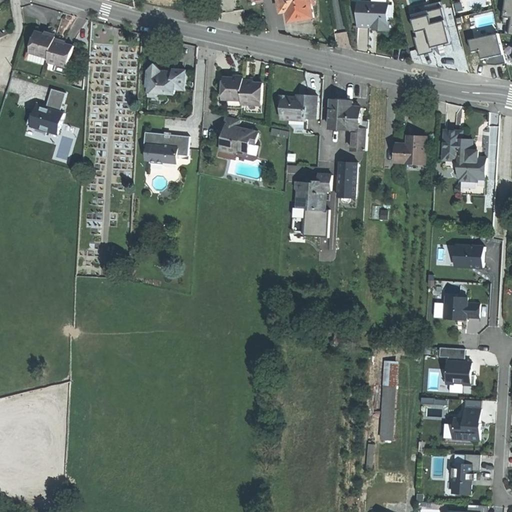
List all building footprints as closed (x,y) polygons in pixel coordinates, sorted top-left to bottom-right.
[(279,0),(281,12),(288,11),(290,22),(301,19),(314,17),(312,5),(314,5),(313,0),(279,0)] [(433,30),(437,47),(458,42),(448,0),(439,0),(412,6),(418,33),(433,30)] [(389,21),(390,4),(360,2),(358,27),(371,27),(371,23),(375,24),(378,24),(378,30),(393,31),(393,22),(389,21)] [(339,44),(351,43),(349,31),(338,32),(339,44)] [(50,59),(56,41),(57,38),(46,35),(38,32),(31,54),(45,58),(50,59)] [(510,60),(506,33),(471,38),(473,50),(488,48),(490,63),(510,60)] [(66,45),(56,41),(50,59),(49,63),(68,69),(75,47),(66,45)] [(43,65),(45,58),(31,54),(29,53),(27,60),(43,65)] [(182,90),(184,70),(170,69),(170,72),(167,72),(163,75),(160,75),(159,75),(159,71),(153,65),(146,71),(145,88),(147,88),(147,98),(162,99),(172,94),(173,89),(182,90)] [(240,85),(240,77),(232,76),(221,75),(220,97),(233,98),(233,107),(259,109),(261,86),(247,85),(240,85)] [(65,108),(70,92),(55,87),(50,103),(65,108)] [(316,120),(317,96),(303,95),(303,98),(296,98),(285,98),(285,95),(278,95),(278,105),(282,110),(282,121),(307,122),(307,120),(316,120)] [(65,134),(72,112),(39,101),(32,124),(65,134)] [(359,130),(359,122),(360,109),(350,108),(351,102),(341,102),(330,101),(328,129),(351,130),(359,131),(359,130)] [(219,152),(235,156),(235,154),(245,156),(247,145),(254,146),(257,133),(238,129),(238,120),(223,117),(220,130),(223,131),(223,135),(219,152)] [(359,130),(366,130),(367,123),(359,122),(359,130)] [(366,130),(359,130),(359,131),(351,130),(350,151),(365,152),(366,130)] [(190,138),(170,135),(170,138),(165,138),(166,135),(145,133),(143,146),(147,146),(145,161),(150,161),(149,164),(163,165),(163,163),(176,164),(177,156),(188,157),(190,138)] [(484,182),(486,161),(478,160),(478,158),(476,156),(474,153),(471,153),(472,142),(461,141),(461,134),(455,133),(445,133),(443,162),(459,163),(458,180),(460,180),(460,183),(477,184),(477,181),(484,182)] [(409,146),(406,145),(396,145),(394,163),(406,164),(423,165),(424,165),(426,138),(417,138),(410,137),(409,146)] [(337,199),(354,200),(356,164),(339,163),(337,199)] [(331,175),(316,175),(316,178),(316,181),(309,181),(301,181),(301,183),(293,183),(293,190),(296,192),(296,193),(309,194),(308,209),(308,211),(323,212),(324,191),(330,192),(331,175)] [(295,208),(308,209),(309,194),(296,193),(295,208)] [(483,248),(455,246),(454,266),(482,268),(483,248)] [(467,298),(445,297),(444,319),(465,320),(466,318),(479,318),(479,311),(479,304),(466,304),(467,298)] [(464,349),(439,348),(439,357),(447,358),(446,384),(473,385),(474,376),(471,375),(471,370),(471,363),(467,363),(467,360),(464,360),(464,349)] [(385,359),(385,439),(401,439),(402,359),(385,359)] [(464,420),(454,419),(453,438),(479,440),(480,432),(480,424),(480,410),(464,409),(464,420)] [(454,468),(451,468),(451,477),(453,477),(452,493),(470,495),(471,480),(475,481),(475,478),(475,474),(473,474),(473,471),(479,471),(480,455),(465,454),(465,464),(454,464),(454,468)]
